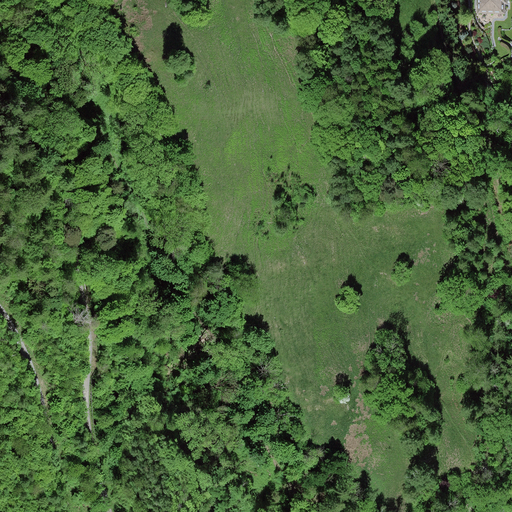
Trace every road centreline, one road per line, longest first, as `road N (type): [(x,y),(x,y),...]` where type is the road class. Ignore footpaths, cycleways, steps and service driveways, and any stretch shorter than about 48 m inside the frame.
road 1 (track): [(0,64),(52,162),(81,292),(88,343),(83,395),(107,511)]
road 2 (track): [(467,511),(488,463),(487,387),(511,270)]
road 3 (track): [(511,230),(492,144),(458,99),(431,0)]
road 4 (track): [(66,511),(32,367),(0,311)]
